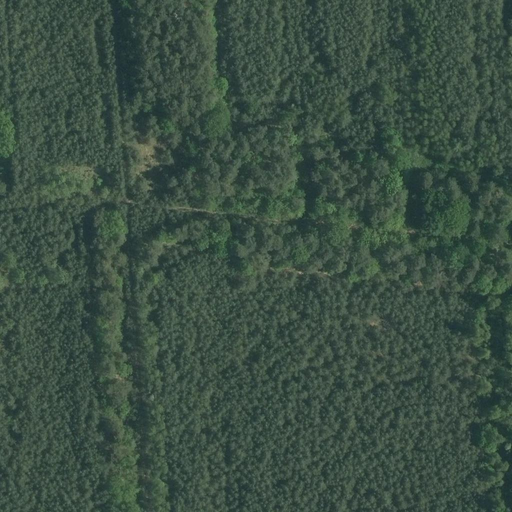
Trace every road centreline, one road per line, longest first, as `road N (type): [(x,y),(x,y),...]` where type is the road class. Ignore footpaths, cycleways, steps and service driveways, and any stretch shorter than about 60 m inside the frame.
road 1 (track): [(147,511),(111,0)]
road 2 (track): [(128,203),(511,244)]
